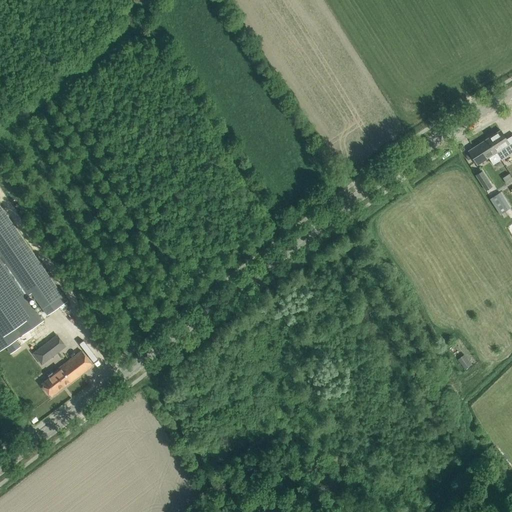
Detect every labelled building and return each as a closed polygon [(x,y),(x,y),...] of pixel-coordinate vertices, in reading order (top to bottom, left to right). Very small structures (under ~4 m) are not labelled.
[(500,130),(488,138),(497,152),(496,152),(501,159),(501,160),(511,153),(511,135),(506,139),(500,130)] [(488,138),(469,150),(478,164),(489,157),(493,164),(501,159),(496,152),(497,152),(488,138)] [(476,175),(486,190),(492,186),(482,171),(476,175)] [(0,349),(68,302),(0,205),(0,349)] [(57,349),(50,340),(42,347),(48,356),(57,349)] [(42,384),(51,396),(93,365),(82,351),(53,373),(54,374),(42,384)]
